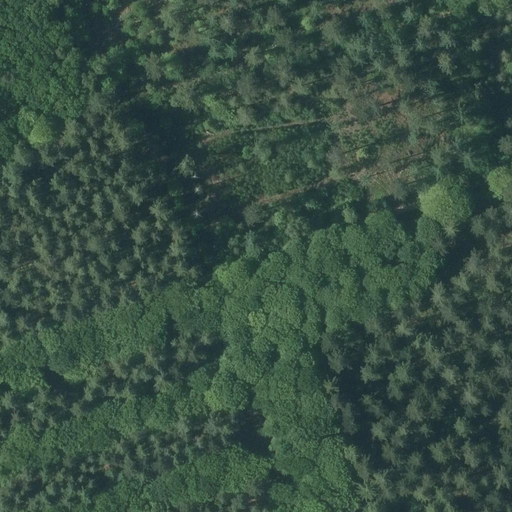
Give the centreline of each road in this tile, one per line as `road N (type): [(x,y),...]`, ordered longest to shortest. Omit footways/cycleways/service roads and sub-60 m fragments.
road 1 (track): [(49,0),(209,282)]
road 2 (track): [(209,282),(511,169)]
road 3 (track): [(0,349),(209,282)]
